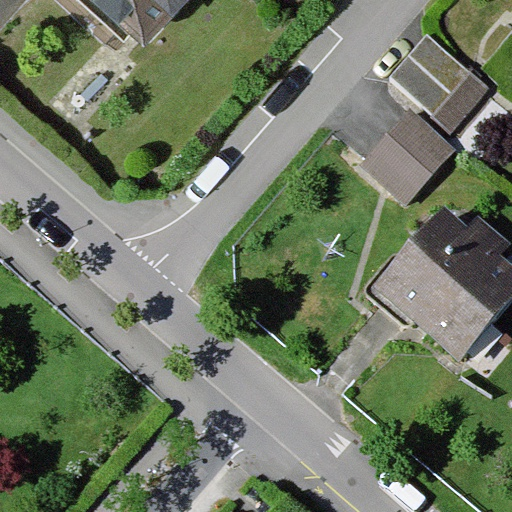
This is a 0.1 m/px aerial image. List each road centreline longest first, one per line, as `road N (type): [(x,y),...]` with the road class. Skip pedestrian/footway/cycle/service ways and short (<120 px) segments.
road 1 (residential): [(414,0),(150,287)]
road 2 (residential): [(150,287),(0,160)]
road 3 (residential): [(392,511),(271,397)]
road 4 (residential): [(271,397),(150,287)]
road 5 (residential): [(171,511),(271,397)]
